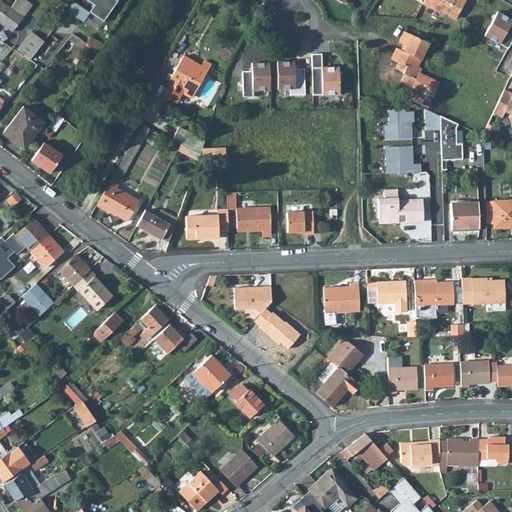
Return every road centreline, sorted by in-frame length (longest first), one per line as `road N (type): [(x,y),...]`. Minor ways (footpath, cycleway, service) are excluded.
road 1 (residential): [(157,283),(193,263),(511,252)]
road 2 (residential): [(323,432),(310,405),(157,283)]
road 3 (residential): [(157,283),(0,161)]
road 4 (residential): [(511,411),(379,418),(323,432)]
road 5 (unknown): [(0,113),(81,10)]
